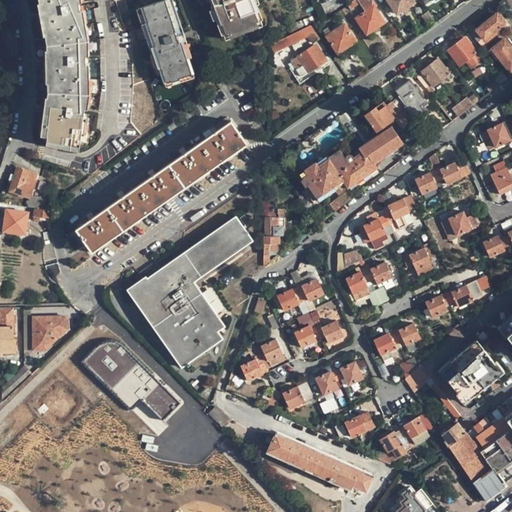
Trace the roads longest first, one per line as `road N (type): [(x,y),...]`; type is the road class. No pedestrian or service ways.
road 1 (residential): [(481,0),(82,289)]
road 2 (unknown): [(92,281),(268,474)]
road 3 (residential): [(330,226),(332,270),(384,392)]
road 4 (residential): [(456,129),(330,226)]
road 5 (residential): [(17,0),(27,65),(22,140)]
